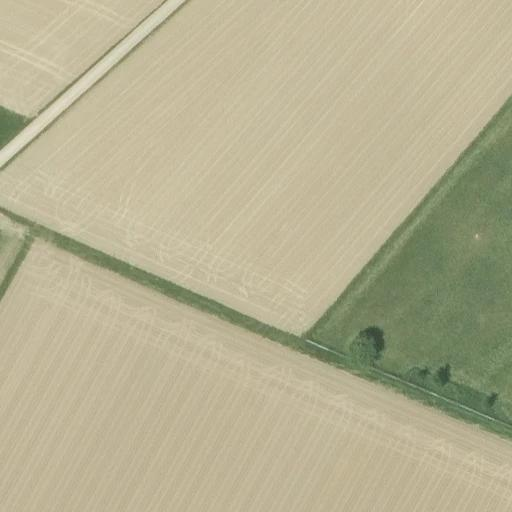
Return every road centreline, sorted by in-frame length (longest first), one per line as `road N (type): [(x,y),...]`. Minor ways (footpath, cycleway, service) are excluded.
road 1 (track): [(0,217),(511,444)]
road 2 (track): [(182,0),(0,167)]
